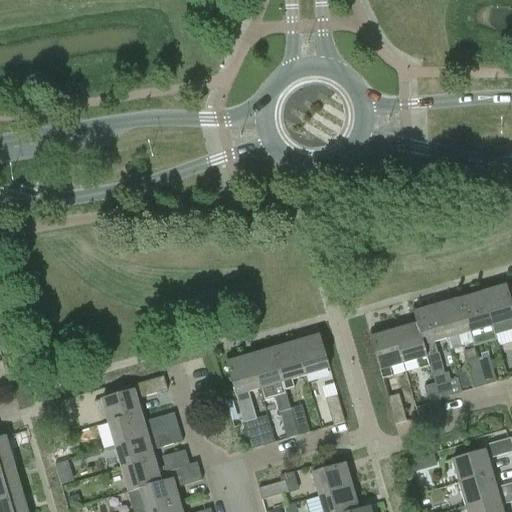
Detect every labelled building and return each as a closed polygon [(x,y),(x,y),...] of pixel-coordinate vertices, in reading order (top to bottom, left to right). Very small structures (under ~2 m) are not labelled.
[(507,286),(483,293),(492,326),(495,335),(511,330),(511,303),(507,286)] [(492,326),(483,293),(460,299),(469,332),(471,339),(482,336),(480,329),(492,326)] [(437,306),(446,339),(469,332),(460,299),(437,306)] [(446,339),(437,306),(413,313),(416,325),(417,325),(423,346),(424,345),(427,357),(437,354),(434,342),(446,339)] [(426,358),(427,357),(424,345),(423,346),(417,325),(416,325),(394,331),(403,364),(416,361),(419,370),(429,367),(426,358)] [(403,364),(394,331),(370,338),(382,380),(391,377),(388,369),(403,364)] [(296,343),(306,375),(329,368),(320,336),(296,343)] [(306,375),(296,343),(273,349),(285,391),(294,388),(292,379),(306,375)] [(298,436),(290,409),(285,391),(273,349),(250,356),(259,388),(263,402),(275,398),(286,439),(298,436)] [(485,386),(477,359),(476,359),(473,351),(463,354),(473,389),(485,386)] [(477,359),(485,386),(496,382),(488,355),(477,359)] [(263,446),(255,419),(248,392),(259,388),(250,356),(227,363),(236,395),(252,449),(263,446)] [(0,361),(0,384),(9,382),(3,361),(0,361)] [(435,384),(439,399),(450,396),(442,369),(431,372),(435,384)] [(133,385),(134,390),(102,399),(109,423),(142,413),(138,399),(164,391),(161,377),(133,385)] [(439,399),(435,384),(424,387),(432,414),(443,411),(439,399)] [(387,398),(395,425),(407,421),(399,394),(387,398)] [(326,398),(334,425),(345,422),(337,395),(326,398)] [(290,409),(298,436),(310,432),(302,405),(290,409)] [(142,413),(109,423),(115,446),(179,427),(175,413),(144,422),(142,413)] [(179,427),(115,446),(122,469),(155,459),(153,450),(183,441),(179,427)] [(0,469),(14,465),(6,436),(0,438),(0,469)] [(484,445),(485,450),(452,459),(459,483),(492,474),(488,458),(511,451),(511,441),(511,437),(484,445)] [(423,457),(411,461),(414,471),(426,468),(423,457)] [(155,459),(122,469),(129,493),(140,489),(140,488),(162,482),(162,481),(173,478),(173,479),(182,476),(179,467),(159,473),(155,459)] [(182,476),(173,479),(173,478),(162,481),(162,482),(140,488),(140,489),(129,493),(127,493),(132,511),(146,511),(147,511),(180,502),(176,488),(203,480),(198,462),(179,467),(182,476)] [(319,497),(352,488),(345,463),(312,473),(319,497)] [(14,465),(0,469),(0,499),(23,493),(14,465)] [(466,506),(511,493),(511,482),(496,487),(492,474),(459,483),(466,506)] [(286,480),(259,488),(262,499),(289,492),(286,480)] [(323,511),(353,511),(359,510),(359,509),(358,510),(352,488),(319,497),(323,511)] [(28,511),(23,493),(0,499),(0,511),(28,511)] [(467,511),(503,511),(501,505),(511,502),(511,493),(466,506),(467,511)] [(68,498),(72,509),(80,507),(77,496),(68,498)] [(212,511),(211,509),(200,511),(183,511),(180,502),(147,511),(146,511),(212,511)]
